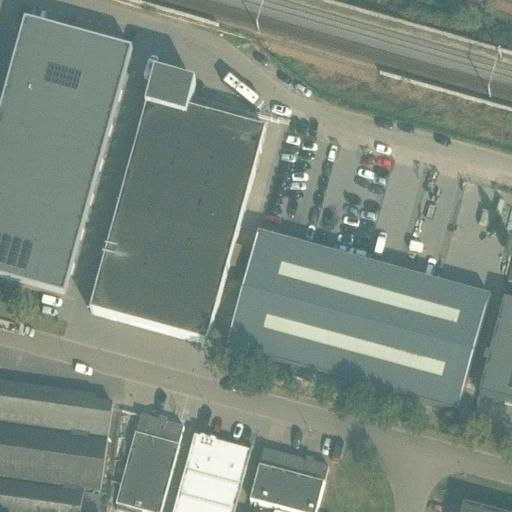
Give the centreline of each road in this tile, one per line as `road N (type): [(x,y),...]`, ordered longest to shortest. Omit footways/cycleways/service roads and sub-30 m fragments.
road 1 (unclassified): [(511,165),(346,122),(293,100),(209,33),(96,0)]
road 2 (unclassified): [(430,442),(0,332)]
